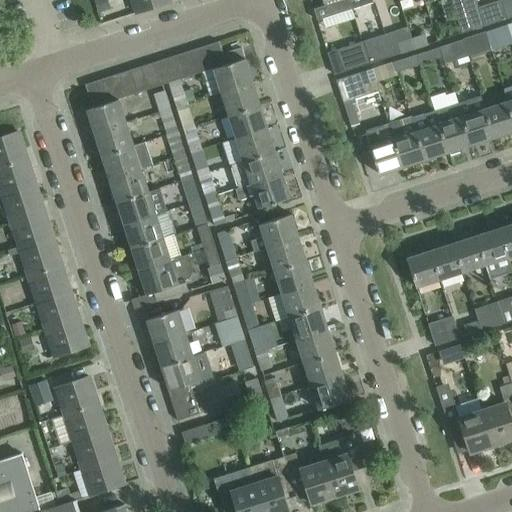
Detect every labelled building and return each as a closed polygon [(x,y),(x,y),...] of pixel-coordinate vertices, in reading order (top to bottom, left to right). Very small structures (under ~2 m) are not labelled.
[(106,0),(94,0),(98,12),(109,8),(106,0)] [(132,0),(136,12),(170,2),(169,0),(132,0)] [(322,0),(323,1),(312,5),(316,20),(322,18),(351,9),(348,0),(322,0)] [(348,0),(351,9),(374,1),(373,0),(348,0)] [(473,29),(462,0),(449,0),(460,33),(473,29)] [(462,0),(473,29),(483,26),(475,0),(462,0)] [(491,50),(511,43),(511,33),(509,23),(484,31),(491,50)] [(414,49),(434,42),(430,31),(411,38),(414,49)] [(467,57),(491,50),(484,31),(461,38),(465,50),(467,57)] [(358,43),(351,45),(354,55),(366,51),(370,63),(392,56),(385,34),(363,41),(358,43)] [(414,49),(411,38),(396,42),(400,53),(414,49)] [(465,50),(461,38),(443,44),(446,56),(465,50)] [(215,68),(226,64),(222,54),(218,41),(207,45),(215,68)] [(204,71),(213,68),(215,68),(207,45),(196,48),(204,71)] [(339,49),(327,52),(334,74),(346,71),(365,65),(370,63),(366,51),(354,55),(351,45),(339,49)] [(421,65),(438,59),(434,47),(417,53),(421,65)] [(192,75),(204,71),(196,48),(185,52),(192,75)] [(221,92),(252,82),(241,48),(222,54),(226,64),(215,68),(213,68),(221,92)] [(181,79),(192,75),(185,52),(174,56),(181,79)] [(421,65),(417,53),(401,58),(405,70),(421,65)] [(170,82),(179,79),(181,79),(174,56),(163,59),(170,82)] [(170,82),(163,59),(152,63),(159,86),(168,83),(170,82)] [(148,89),(159,86),(152,63),(140,66),(148,89)] [(137,93),(148,89),(140,66),(129,70),(137,93)] [(336,80),(343,102),(367,94),(363,84),(376,80),(372,69),(336,80)] [(126,97),(137,93),(129,70),(118,74),(126,97)] [(114,100),(118,99),(126,97),(118,74),(107,77),(114,100)] [(103,104),(114,100),(107,77),(96,81),(103,104)] [(186,103),(179,79),(170,82),(168,83),(175,106),(186,103)] [(367,94),(379,90),(376,80),(363,84),(367,94)] [(92,107),(103,104),(96,81),(85,84),(92,107)] [(260,105),(252,82),(221,92),(228,115),(260,105)] [(158,112),(170,108),(164,90),(153,94),(158,112)] [(435,110),(448,152),(450,157),(451,156),(462,152),(460,148),(471,144),(458,102),(455,92),(445,95),(444,92),(431,97),(435,110)] [(485,108),(481,95),(458,102),(471,144),(494,137),(485,108)] [(103,104),(92,107),(86,109),(94,133),(126,122),(118,99),(114,100),(103,104)] [(511,114),(507,101),(485,108),(494,137),(511,131),(511,114)] [(182,129),(194,126),(186,103),(175,106),(182,129)] [(267,128),(260,105),(228,115),(235,138),(267,128)] [(166,135),(177,131),(170,108),(158,112),(166,135)] [(435,110),(423,113),(412,117),(425,159),(448,152),(435,110)] [(411,117),(411,116),(388,123),(402,167),(425,159),(412,117),(411,117)] [(133,146),(126,122),(94,133),(101,156),(133,146)] [(388,123),(384,124),(365,130),(379,174),(402,167),(388,123)] [(190,152),(201,149),(194,126),(182,129),(190,152)] [(274,150),(267,128),(235,138),(243,160),(265,153),(274,150)] [(18,131),(0,137),(0,167),(24,159),(21,149),(23,148),(18,131)] [(166,135),(170,149),(163,152),(166,160),(174,158),(185,154),(177,131),(166,135)] [(144,142),(133,146),(101,156),(109,179),(140,168),(152,165),(144,142)] [(197,175),(208,172),(201,149),(190,152),(197,175)] [(274,150),(265,153),(243,160),(231,164),(238,188),(282,174),(274,150)] [(181,180),(192,177),(185,154),(174,158),(181,180)] [(28,170),(24,159),(0,167),(0,189),(2,196),(35,185),(30,169),(28,170)] [(148,191),(140,168),(109,179),(116,202),(148,191)] [(205,198),(216,195),(208,172),(197,175),(205,198)] [(235,190),(238,200),(254,195),(258,207),(289,197),(282,174),(238,188),(238,189),(235,190)] [(189,204),(200,200),(192,177),(181,180),(189,204)] [(41,201),(35,185),(2,196),(11,223),(42,213),(38,202),(41,201)] [(155,214),(148,191),(116,202),(124,225),(155,214)] [(216,195),(205,198),(214,226),(225,223),(216,195)] [(196,227),(207,223),(200,200),(189,204),(196,227)] [(11,223),(19,246),(19,249),(53,238),(47,222),(45,223),(42,213),(11,223)] [(163,237),(155,214),(124,225),(131,248),(163,237)] [(263,236),(250,240),(253,251),(266,247),(267,248),(298,238),(290,214),(259,224),(263,236)] [(204,249),(214,246),(207,223),(196,227),(204,249)] [(511,255),(511,223),(498,228),(508,257),(511,255)] [(508,257),(498,228),(475,236),(478,243),(484,264),(489,278),(511,271),(507,257),(508,257)] [(225,261),(236,257),(228,229),(216,233),(225,261)] [(478,243),(475,236),(453,243),(462,271),(484,264),(478,243)] [(170,261),(163,237),(131,248),(139,271),(170,261)] [(19,249),(19,246),(8,250),(10,255),(20,252),(28,276),(59,266),(55,255),(58,255),(53,238),(19,249)] [(305,260),(298,238),(267,248),(274,270),(305,260)] [(462,271),(453,243),(430,250),(439,279),(462,271)] [(210,267),(207,268),(212,283),(225,279),(214,246),(204,249),(210,267)] [(430,250),(406,258),(416,286),(439,279),(430,250)] [(146,294),(153,292),(154,292),(157,301),(188,291),(184,279),(188,277),(189,274),(191,270),(191,267),(187,255),(170,261),(139,271),(146,294)] [(232,284),(244,280),(236,257),(225,261),(232,284)] [(313,283),(305,260),(274,270),(281,293),(313,283)] [(62,276),(59,266),(28,276),(37,303),(70,292),(65,276),(62,276)] [(240,307),(251,303),(244,280),(232,284),(240,307)] [(320,306),(313,283),(281,293),(288,316),(320,306)] [(237,316),(227,285),(209,291),(218,322),(226,320),(237,316)] [(75,308),(70,292),(37,303),(45,329),(68,322),(76,319),(73,309),(75,308)] [(247,330),(258,326),(251,303),(240,307),(247,330)] [(327,329),(320,306),(288,316),(296,340),(327,329)] [(504,324),(511,321),(511,308),(500,312),(504,324)] [(154,343),(185,333),(178,309),(146,319),(154,343)] [(481,331),(504,324),(500,312),(477,320),(481,331)] [(237,316),(226,320),(231,337),(242,334),(237,316)] [(451,316),(447,317),(428,324),(435,345),(458,338),(451,316)] [(76,319),(68,322),(45,329),(54,356),(88,345),(82,329),(80,330),(76,319)] [(481,331),(477,320),(462,325),(465,336),(481,331)] [(20,322),(11,324),(15,337),(24,334),(20,322)] [(255,353),(265,349),(258,326),(247,330),(255,353)] [(335,353),(327,329),(296,340),(303,363),(335,353)] [(192,356),(185,333),(154,343),(161,366),(192,356)] [(241,370),(252,367),(244,339),(233,343),(241,370)] [(447,364),(465,358),(460,344),(441,350),(447,364)] [(265,349),(255,353),(260,371),(271,368),(265,349)] [(342,375),(335,353),(303,363),(310,385),(333,378),(342,375)] [(161,366),(170,394),(191,387),(201,383),(192,356),(168,364),(161,366)] [(342,375),(333,378),(310,385),(318,409),(349,399),(342,375)] [(89,376),(77,380),(55,387),(64,414),(95,404),(92,394),(94,393),(89,376)] [(253,408),(265,404),(257,377),(244,381),(253,408)] [(269,399),(281,395),(275,377),(264,381),(269,399)] [(35,406),(52,401),(45,380),(28,385),(35,406)] [(235,381),(205,391),(212,413),(242,403),(235,381)] [(505,401),(481,409),(490,436),(494,448),(504,444),(503,441),(511,437),(511,425),(508,414),(511,412),(511,386),(511,383),(500,386),(505,401)] [(490,436),(481,409),(478,398),(455,405),(449,386),(437,390),(450,433),(462,429),(469,450),(470,452),(481,448),(482,451),(494,448),(490,436)] [(170,397),(174,408),(195,401),(191,387),(170,394),(171,397),(170,397)] [(281,395),(269,399),(277,422),(288,418),(281,395)] [(195,401),(174,408),(177,420),(199,413),(195,401)] [(98,415),(95,404),(64,414),(73,441),(106,430),(101,414),(98,415)] [(185,445),(210,437),(206,424),(181,432),(185,445)] [(289,434),(287,428),(276,431),(278,437),(289,434)] [(112,446),(106,430),(73,441),(82,467),(104,460),(112,457),(109,447),(112,446)] [(317,446),(322,461),(323,461),(334,496),(357,488),(350,465),(362,462),(353,434),(334,440),(317,446)] [(377,445),(364,449),(367,459),(381,455),(377,445)] [(322,461),(300,468),(295,452),(283,456),(292,484),(304,480),(311,503),(334,496),(323,461),(322,461)] [(21,453),(0,460),(0,511),(36,511),(40,511),(21,453)] [(292,484),(283,456),(248,467),(263,511),(282,511),(288,510),(280,487),(292,484)] [(112,457),(104,460),(82,467),(90,495),(124,484),(118,467),(116,468),(112,457)] [(213,478),(224,511),(236,511),(237,511),(263,511),(248,467),(213,478)] [(195,492),(208,488),(204,474),(191,478),(195,492)] [(57,491),(55,492),(59,505),(62,504),(72,501),(68,487),(57,491)] [(98,511),(77,511),(75,504),(77,503),(76,500),(74,500),(72,501),(62,504),(59,505),(46,510),(46,509),(40,511),(36,511),(126,511),(124,504),(98,511)]
